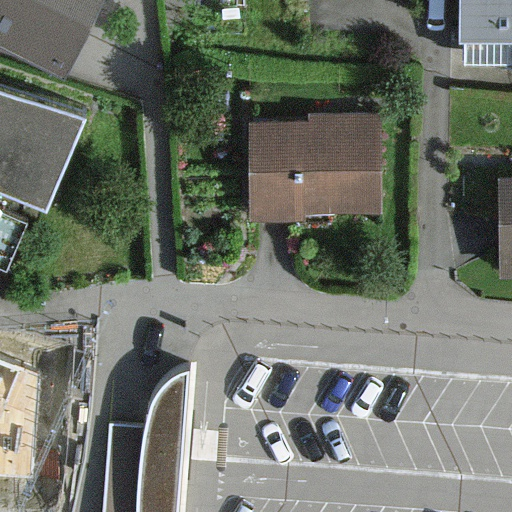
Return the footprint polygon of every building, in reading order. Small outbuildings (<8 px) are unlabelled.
[(0,0),(0,10),(64,42),(84,0),(0,0)] [(511,0),(461,0),(461,45),(511,45),(511,0)] [(82,107),(0,74),(0,159),(47,178),(82,107)] [(376,197),(376,112),(310,113),(310,118),(255,119),(255,205),(297,205),(297,197),(376,197)] [(0,357),(0,443),(30,370),(0,357)] [(146,505),(113,504),(113,511),(187,511),(191,373),(149,371),(146,505)]
